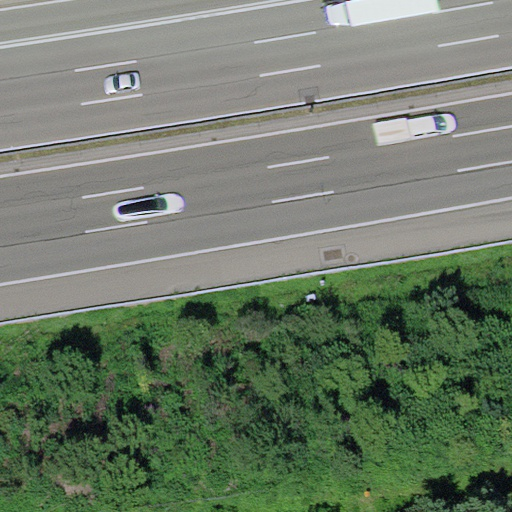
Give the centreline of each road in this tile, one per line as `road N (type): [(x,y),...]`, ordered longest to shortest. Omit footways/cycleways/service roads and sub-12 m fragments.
road 1 (motorway): [(0,231),(511,147)]
road 2 (motorway): [(511,15),(0,95)]
road 3 (motorway): [(155,0),(0,24)]
